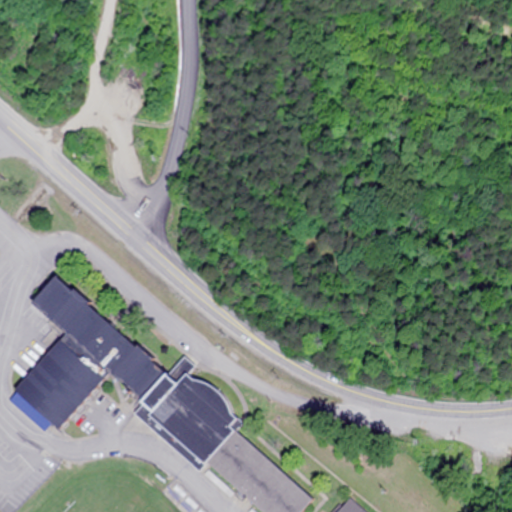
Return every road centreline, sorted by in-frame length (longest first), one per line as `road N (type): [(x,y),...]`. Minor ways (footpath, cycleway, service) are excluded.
road 1 (secondary): [(0,109),(196,294),(305,368),(336,385),(426,407),(511,404)]
road 2 (residential): [(145,246),(186,98),(187,0)]
